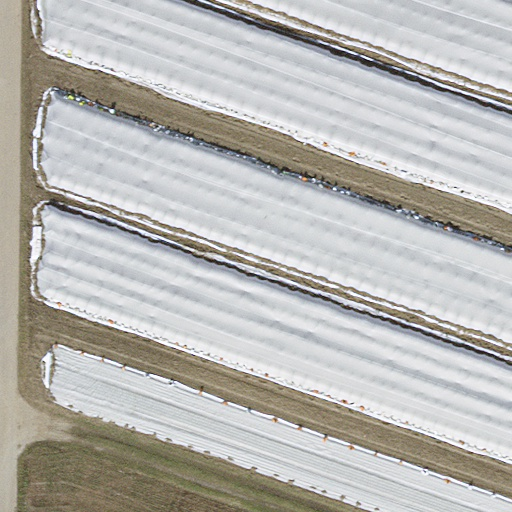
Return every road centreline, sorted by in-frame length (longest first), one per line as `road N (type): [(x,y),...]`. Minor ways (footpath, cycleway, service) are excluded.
road 1 (track): [(13,0),(7,511)]
road 2 (track): [(8,413),(293,511)]
